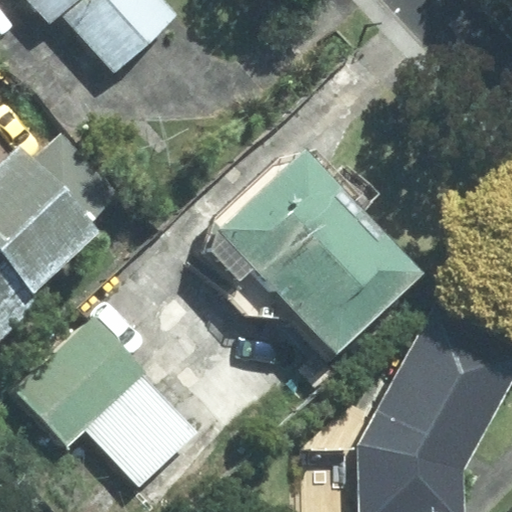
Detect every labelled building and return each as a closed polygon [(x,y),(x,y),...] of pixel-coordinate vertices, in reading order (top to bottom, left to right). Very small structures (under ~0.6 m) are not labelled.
[(46,20),(103,80),(168,17),(151,0),(6,0),(36,30),(46,20)] [(0,335),(27,309),(16,299),(69,247),(80,258),(91,247),(77,233),(113,197),(49,133),(14,168),(0,154),(0,335)] [(283,151),(180,246),(220,289),(234,276),(315,364),(404,281),(283,151)] [(344,487),(314,486),(313,511),(452,511),(454,476),(511,375),(511,333),(430,286),(346,432),(344,487)] [(92,314),(4,392),(56,450),(75,433),(126,490),(194,430),(92,314)]
